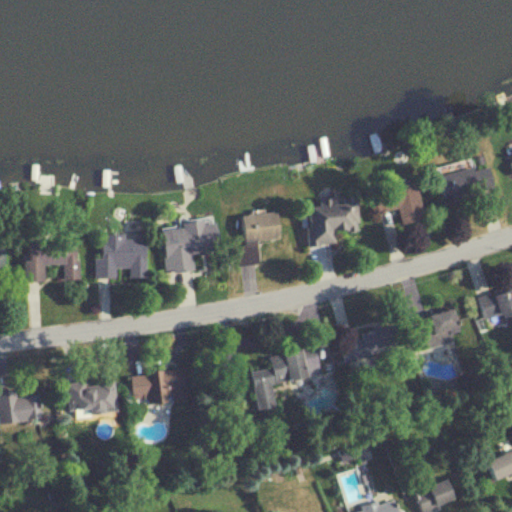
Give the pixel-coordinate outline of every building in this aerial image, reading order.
[(439,201),(489,189),(482,161),(432,173),(439,201)] [(420,218),(413,182),(369,191),(373,211),(393,207),(397,223),(420,218)] [(302,204),(303,243),(330,242),(329,229),(353,229),(352,196),(313,196),(313,203),(302,204)] [(236,214),(239,243),(232,244),(233,263),(253,262),(251,239),(275,237),(272,211),(236,214)] [(175,221),(175,226),(156,228),(160,271),(200,266),(199,256),(213,255),(209,217),(175,221)] [(95,235),(95,256),(90,257),(91,277),(111,276),(110,267),(124,267),(125,277),(142,277),(141,234),(95,235)] [(21,280),(38,280),(37,262),(59,262),(59,278),(75,278),(74,238),(20,239),(21,280)] [(511,286),(474,294),(479,318),(501,313),(502,319),(511,316),(511,286)] [(456,340),(449,308),(408,317),(414,349),(456,340)] [(347,360),(393,346),(387,323),(341,337),(347,360)] [(316,374),(311,345),(264,353),(266,367),(247,370),(254,410),(272,406),(267,382),(316,374)] [(126,374),(129,399),(143,397),(144,404),(185,399),(181,367),(126,374)] [(62,382),(65,410),(84,408),(84,414),(113,411),(110,377),(62,382)] [(0,421),(38,417),(35,393),(12,395),(11,388),(0,389),(0,421)] [(511,448),(481,458),(488,481),(511,472),(511,448)] [(418,511),(449,501),(442,479),(410,489),(418,511)] [(394,511),(391,498),(346,510),(346,511),(394,511)]
